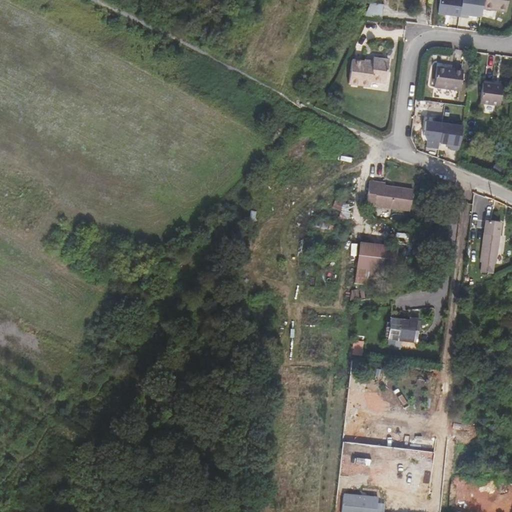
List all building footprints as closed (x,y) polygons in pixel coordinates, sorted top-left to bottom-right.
[(438,0),(437,13),(458,16),(460,0),(438,0)] [(480,17),(482,0),(460,0),(458,16),(466,18),(467,15),(480,17)] [(497,11),(502,12),(503,0),(484,0),(484,6),(497,8),(497,11)] [(370,3),(365,16),(381,18),(383,6),(370,3)] [(370,82),(373,82),(376,58),(373,57),(373,62),(352,59),(349,84),(370,86),(370,82)] [(373,82),(382,83),(384,74),(387,74),(389,59),(376,58),(373,82)] [(437,67),(434,87),(460,92),(463,71),(437,67)] [(482,82),(480,104),(500,107),(502,85),(482,82)] [(459,140),(451,140),(450,149),(458,149),(459,140)] [(373,207),(410,212),(413,189),(385,185),(385,183),(370,180),(366,205),(371,205),(373,207)] [(341,207),(342,208),(340,218),(348,220),(351,207),(342,205),(341,207)] [(483,263),(482,273),(493,272),(494,264),(496,264),(498,235),(499,223),(485,222),(484,234),(481,263),(483,263)] [(361,242),(357,268),(355,284),(380,286),(382,271),(394,272),(397,247),(361,242)] [(368,289),(351,291),(350,301),(369,298),(368,289)] [(388,339),(417,343),(420,320),(410,318),(409,321),(391,319),(388,339)] [(353,353),(363,354),(364,340),(354,340),(353,353)] [(389,444),(390,432),(378,432),(379,424),(367,423),(366,443),(389,444)] [(420,439),(419,446),(434,448),(435,440),(420,439)] [(343,506),(364,508),(366,497),(345,494),(343,506)]
